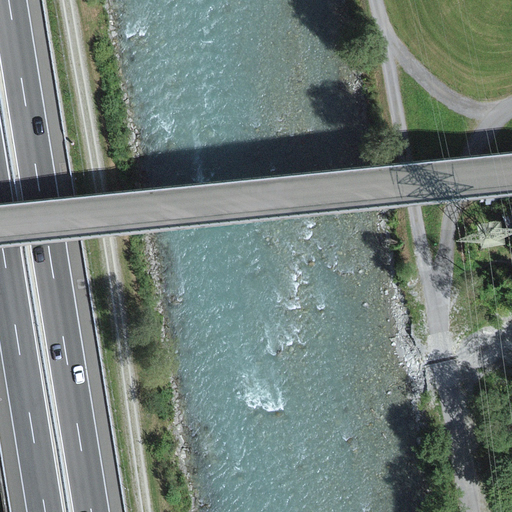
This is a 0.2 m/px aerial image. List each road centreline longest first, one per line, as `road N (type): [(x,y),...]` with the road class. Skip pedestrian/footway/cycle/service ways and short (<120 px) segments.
road 1 (motorway): [(93,511),(10,0)]
road 2 (unclassified): [(0,226),(511,175)]
road 3 (unclassified): [(511,106),(463,172),(438,333),(471,511)]
road 4 (track): [(381,28),(438,333)]
road 5 (motorway): [(0,242),(43,511)]
road 6 (track): [(506,109),(462,105),(430,84),(381,28)]
